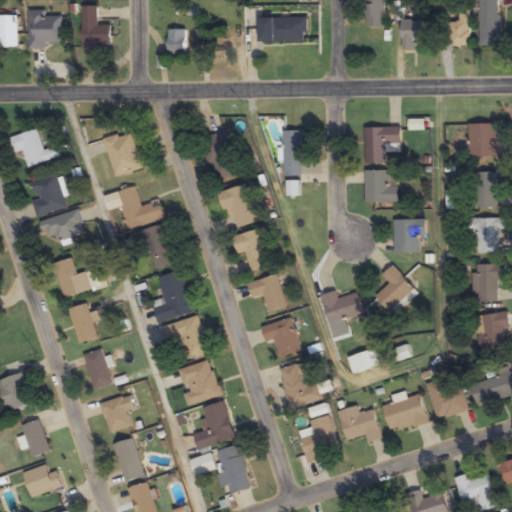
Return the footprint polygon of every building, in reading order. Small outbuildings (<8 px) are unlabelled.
[(385,0),(365,0),(366,27),(386,27),(385,0)] [(479,0),(480,47),(500,47),(499,0),(479,0)] [(112,47),(112,26),(98,26),(98,6),(82,6),(82,47),(112,47)] [(29,47),(63,47),(63,17),(46,17),(46,11),(29,11),(29,47)] [(471,47),(471,13),(460,13),(460,24),(446,24),(446,47),(471,47)] [(18,14),(0,14),(0,48),(18,49),(18,14)] [(260,42),(308,42),(308,18),(260,18),(260,42)] [(429,41),(429,20),(402,20),(402,50),(417,50),(417,41),(429,41)] [(169,30),(169,57),(186,57),(186,30),(169,30)] [(469,157),(503,157),(503,141),(498,141),(498,124),(469,124),(469,157)] [(402,128),(366,128),(365,165),(387,165),(387,151),(402,151),(402,128)] [(16,152),(24,150),(28,167),(61,158),(58,146),(44,150),(38,129),(11,136),(16,152)] [(144,168),(132,131),(105,140),(117,177),(144,168)] [(229,131),(204,138),(217,187),(242,180),(229,131)] [(303,176),(303,148),(311,148),(311,131),(284,131),(284,176),(303,176)] [(366,202),(397,202),(397,186),(389,186),(389,171),(366,171),(366,202)] [(501,207),(501,173),(474,173),(474,207),(501,207)] [(33,182),(38,200),(34,202),(38,218),(69,209),(59,175),(33,182)] [(300,194),(298,180),(287,182),(289,196),(300,194)] [(259,222),(246,184),(219,193),(224,209),(231,207),(239,229),(259,222)] [(166,220),(161,202),(142,207),(137,186),(119,191),(129,230),(166,220)] [(57,235),(58,241),(86,234),(81,212),(42,220),(46,238),(57,235)] [(479,233),(478,253),(503,254),(504,219),(471,218),(470,233),(479,233)] [(426,220),(394,220),(394,254),(421,254),(421,236),(426,236),(426,220)] [(165,224),(133,234),(139,252),(150,248),(156,269),(177,263),(165,224)] [(246,252),(251,272),(269,267),(259,230),(233,236),(238,254),(246,252)] [(54,264),(66,299),(85,293),(72,258),(54,264)] [(476,302),(499,302),(499,281),(507,281),(507,265),(476,265),(476,302)] [(391,284),(376,297),(391,313),(416,290),(394,266),(383,276),(391,284)] [(195,312),(183,271),(158,278),(165,300),(153,303),(159,322),(195,312)] [(288,305),(277,274),(247,284),(252,297),(263,294),(269,312),(288,305)] [(321,295),(330,324),(363,314),(356,293),(339,299),(336,290),(321,295)] [(70,309),(80,345),(99,340),(90,304),(70,309)] [(479,334),(481,351),(506,348),(504,329),(511,329),(509,312),(481,316),(483,333),(479,334)] [(164,326),(168,344),(185,340),(190,361),(210,356),(201,317),(164,326)] [(266,342),(275,339),(280,358),(301,352),(292,318),(261,326),(266,342)] [(399,361),(412,358),(409,346),(395,350),(399,361)] [(114,384),(103,349),(84,355),(95,390),(114,384)] [(179,370),(190,406),(222,397),(211,360),(179,370)] [(292,409),(321,401),(309,361),(280,370),(292,409)] [(0,381),(0,404),(4,415),(35,404),(24,373),(0,381)] [(511,374),(472,384),(478,405),(511,396),(511,374)] [(438,421),(470,411),(463,388),(446,393),(442,380),(427,384),(438,421)] [(384,407),(392,434),(430,423),(421,393),(403,398),(402,395),(393,397),(395,404),(384,407)] [(102,403),(109,434),(132,428),(128,412),(136,411),(132,396),(102,403)] [(236,440),(227,402),(204,407),(210,431),(195,434),(199,449),(236,440)] [(338,445),(328,404),(309,409),(314,428),(301,432),(309,464),(325,460),(322,449),(338,445)] [(367,435),(369,443),(383,440),(375,410),(360,414),(358,407),(340,411),(347,440),(367,435)] [(22,426),(33,459),(51,452),(40,420),(22,426)] [(114,445),(126,483),(146,477),(134,439),(114,445)] [(251,489),(241,446),(217,451),(225,486),(231,484),(233,493),(251,489)] [(217,471),(214,455),(192,460),(195,475),(217,471)] [(511,461),(501,464),(507,486),(511,484),(511,461)] [(32,498),(64,488),(59,472),(51,474),(48,465),(24,473),(32,498)] [(491,476),(473,481),(471,474),(456,478),(465,509),(479,504),(481,511),(484,511),(500,507),(491,476)] [(129,489),(136,511),(157,511),(148,483),(129,489)] [(449,511),(444,492),(424,497),(422,490),(408,494),(412,511),(449,511)] [(360,510),(360,511),(394,511),(391,501),(360,510)]
